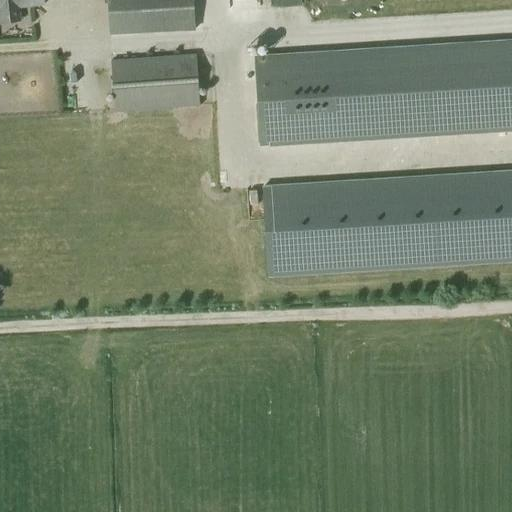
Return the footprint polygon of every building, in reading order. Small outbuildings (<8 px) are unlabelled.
[(42,6),(40,0),(0,0),(0,24),(18,22),(17,9),(42,6)] [(190,0),(105,0),(108,36),(192,32),(190,0)] [(511,45),(253,62),(259,152),(511,136),(511,45)] [(193,57),(110,63),(113,113),(197,107),(193,57)] [(227,110),(246,110),(246,77),(227,77),(227,110)] [(511,267),(511,176),(261,192),(267,283),(511,267)]
